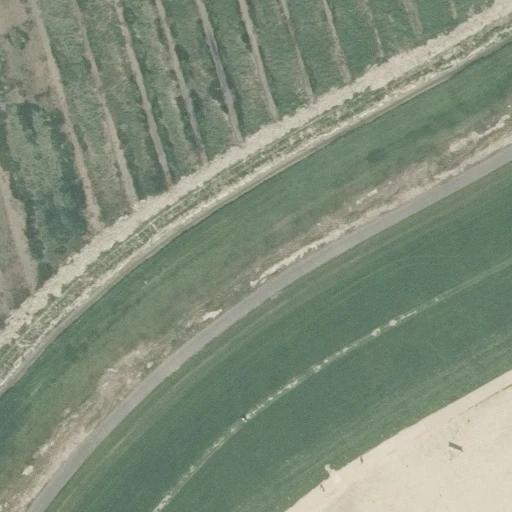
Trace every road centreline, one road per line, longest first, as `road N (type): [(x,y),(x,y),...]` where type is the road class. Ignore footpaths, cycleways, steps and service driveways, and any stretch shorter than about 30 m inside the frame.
road 1 (track): [(511,130),(340,222),(243,292),(141,372),(14,511)]
road 2 (track): [(511,355),(380,429),(271,511)]
